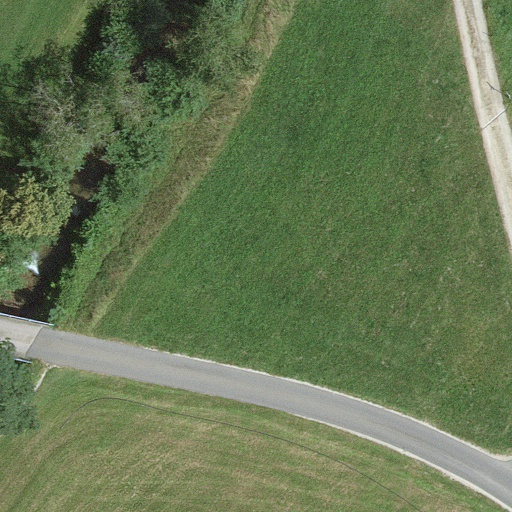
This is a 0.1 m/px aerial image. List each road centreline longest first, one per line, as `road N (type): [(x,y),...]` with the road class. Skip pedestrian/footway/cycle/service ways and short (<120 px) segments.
road 1 (unclassified): [(0,333),(347,412),(418,438),(511,490)]
road 2 (track): [(466,0),(511,192)]
